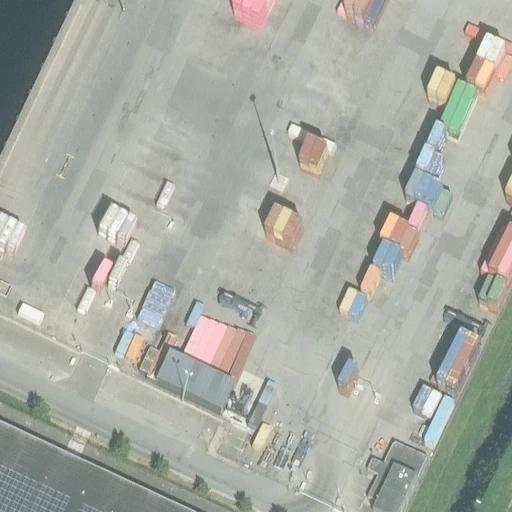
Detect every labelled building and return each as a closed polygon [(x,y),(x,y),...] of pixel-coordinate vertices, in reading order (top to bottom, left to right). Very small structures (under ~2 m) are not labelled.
[(511,0),(492,0),(489,13),(511,19),(511,0)] [(297,111),(281,154),(314,166),(332,117),(353,124),(387,32),(356,21),(321,119),(297,111)] [(196,64),(177,109),(230,132),(249,87),(196,64)] [(454,156),(471,164),(504,90),(464,72),(423,165),(445,175),(454,156)] [(329,317),(377,333),(407,247),(424,253),(433,228),(441,231),(458,183),(428,173),(421,193),(429,196),(425,208),(401,199),(360,316),(333,307),(329,317)] [(268,274),(291,222),(256,207),(233,258),(268,274)] [(486,376),(496,380),(511,341),(511,251),(491,244),(444,361),(457,367),(447,392),(475,403),(486,376)] [(105,287),(85,335),(120,349),(139,301),(105,287)] [(178,297),(161,343),(227,368),(244,321),(178,297)] [(167,359),(154,386),(220,417),(233,391),(167,359)] [(451,397),(431,441),(448,449),(468,405),(451,397)] [(0,511),(167,511),(0,434),(0,511)] [(404,511),(428,462),(394,446),(384,468),(372,463),(367,475),(378,480),(368,502),(379,507),(376,511),(404,511)]
